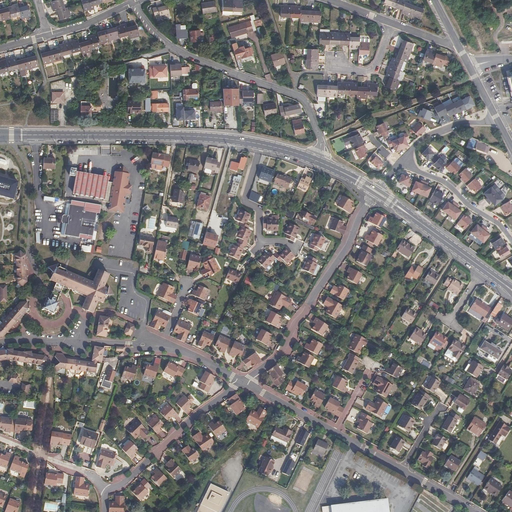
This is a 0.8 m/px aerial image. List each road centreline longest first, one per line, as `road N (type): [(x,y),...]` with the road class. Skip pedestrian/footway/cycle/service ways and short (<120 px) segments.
road 1 (secondary): [(0,133),(213,136),(313,158)]
road 2 (residential): [(313,158),(321,144),(303,98),(173,47),(133,1)]
road 3 (residential): [(243,381),(282,353),(377,192)]
road 4 (residential): [(106,490),(243,381)]
road 5 (residential): [(0,342),(165,344)]
road 6 (residential): [(401,159),(448,184),(511,238)]
road 7 (secondary): [(377,192),(484,269)]
